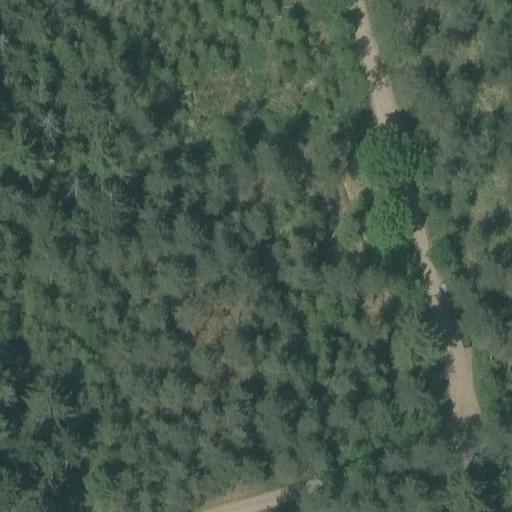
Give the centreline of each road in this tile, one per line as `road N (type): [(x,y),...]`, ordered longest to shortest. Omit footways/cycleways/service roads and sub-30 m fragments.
road 1 (track): [(474,445),(351,0)]
road 2 (track): [(234,511),(474,445)]
